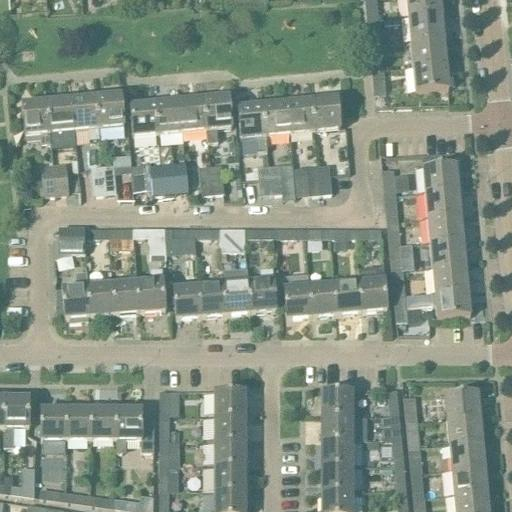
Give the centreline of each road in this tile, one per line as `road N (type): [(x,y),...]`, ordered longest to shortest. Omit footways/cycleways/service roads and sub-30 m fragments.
road 1 (residential): [(37,358),(37,251),(58,218),(332,223),(354,216),(360,203),(359,142),(368,133),(384,126),(500,125)]
road 2 (residential): [(37,358),(511,357)]
road 3 (residential): [(500,125),(488,0)]
